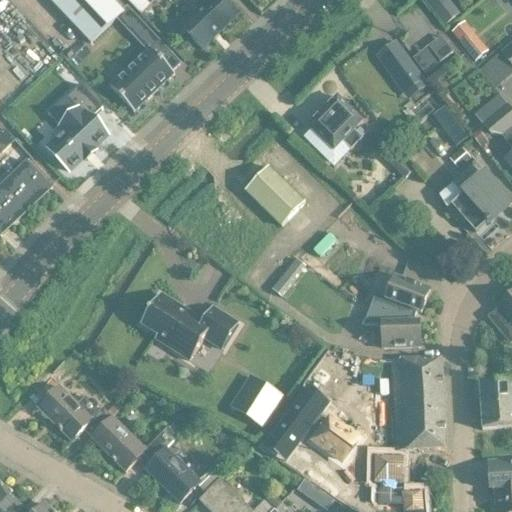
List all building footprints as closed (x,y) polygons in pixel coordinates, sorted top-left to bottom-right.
[(110,0),(49,0),(90,43),(123,13),(110,0)] [(127,0),(140,13),(153,0),(127,0)] [(201,49),(237,15),(222,0),(210,0),(181,28),(201,49)] [(443,29),(460,15),(447,0),(443,0),(429,11),(443,29)] [(475,61),(485,53),(470,34),(459,42),(475,61)] [(134,113),(174,74),(163,63),(171,55),(158,41),(110,87),(134,113)] [(511,74),(511,43),(479,70),(494,89),(511,74)] [(408,100),(415,95),(428,85),(408,59),(395,69),(389,74),(408,100)] [(48,114),(60,127),(65,133),(48,149),(69,172),(81,160),(84,163),(98,151),(95,147),(107,136),(91,119),(102,108),(80,84),(67,96),(48,114)] [(337,97),(308,126),(333,151),(342,142),(351,151),(363,138),(354,130),(362,121),(337,97)] [(511,113),(507,107),(499,97),(475,115),(490,134),(500,135),(511,150),(511,153),(506,158),(511,165),(511,113)] [(438,160),(449,143),(426,129),(416,145),(438,160)] [(404,180),(413,170),(382,140),(373,149),(404,180)] [(0,236),(1,237),(52,189),(27,161),(0,186),(0,236)] [(458,180),(453,185),(462,195),(451,206),(475,232),(492,217),(509,202),(485,175),(475,165),(458,180)] [(282,227),(305,203),(268,167),(245,191),(282,227)] [(292,256),(267,287),(281,297),(307,265),(338,291),(345,281),(305,249),(296,259),(292,256)] [(375,295),(369,310),(414,317),(416,311),(421,313),(429,290),(394,277),(386,299),(375,295)] [(511,293),(498,305),(499,307),(487,317),(509,345),(511,343),(511,293)] [(155,339),(190,361),(205,338),(222,350),(238,325),(212,308),(203,322),(160,295),(141,325),(157,335),(155,339)] [(414,317),(369,310),(364,325),(366,326),(382,325),(383,348),(420,347),(419,323),(415,323),(414,317)] [(444,411),(441,359),(392,360),(394,413),(444,411)] [(511,383),(479,386),(481,408),(511,406),(511,383)] [(85,399),(78,406),(59,387),(38,408),(72,442),(84,430),(92,438),(122,408),(117,402),(107,413),(102,408),(99,412),(96,410),(96,407),(96,403),(94,401),(87,401),(85,399)] [(299,444),(314,423),(320,428),(322,429),(328,422),(325,421),(319,416),(328,403),(325,401),(307,387),(264,447),(271,452),(286,462),(299,444)] [(273,391),(267,401),(248,389),(234,411),(262,428),(282,397),(273,391)] [(511,428),(511,406),(481,408),(482,430),(511,428)] [(122,408),(92,438),(91,439),(125,473),(144,454),(152,463),(167,449),(178,437),(168,427),(146,450),(117,422),(127,411),(122,408)] [(446,448),(444,411),(394,413),(396,453),(446,448)] [(329,420),(328,422),(322,429),(314,441),(343,462),(358,441),(348,434),(329,420)] [(167,449),(152,463),(145,470),(179,504),(197,486),(206,495),(220,480),(210,470),(199,481),(167,449)] [(423,511),(422,492),(401,493),(402,499),(393,498),(393,486),(401,486),(402,457),(374,456),(373,485),(380,485),(380,491),(378,491),(378,505),(402,506),(402,511),(423,511)] [(511,511),(511,460),(488,462),(489,484),(492,484),(493,506),(499,506),(499,511),(511,511)] [(252,511),(220,480),(206,495),(199,502),(209,511),(272,511),(274,511),(264,501),(252,511)] [(18,511),(24,507),(0,484),(0,511),(18,511)]
